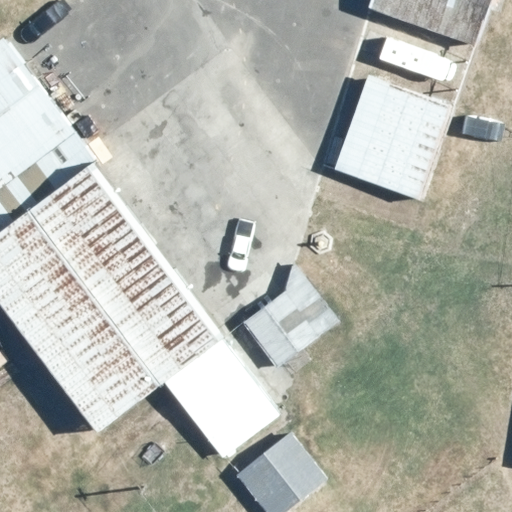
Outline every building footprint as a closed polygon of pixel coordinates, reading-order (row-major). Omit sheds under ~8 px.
[(376,0),(377,0),(487,38),(499,0),(376,0)] [(12,30),(0,38),(0,231),(105,153),(16,35),(12,30)] [(462,98),(372,67),(339,164),(435,197),(452,147),(446,145),(462,98)] [(236,326),(105,153),(0,231),(0,286),(104,425),(170,375),(230,330),(236,326)] [(290,286),(247,318),(281,364),(305,347),(346,316),(299,257),(290,286)] [(230,330),(170,375),(230,453),(289,408),(279,395),(230,330)] [(298,425),(241,470),(275,511),(286,511),(336,473),(298,425)]
